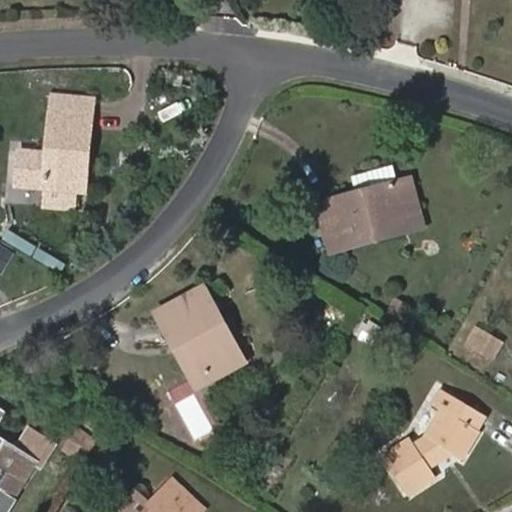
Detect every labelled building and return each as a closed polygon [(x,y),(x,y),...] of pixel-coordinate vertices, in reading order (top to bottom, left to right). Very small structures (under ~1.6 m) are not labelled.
[(53,112),(92,116),(94,90),(55,87),(53,112)] [(76,166),(87,167),(92,116),(53,112),(51,111),(47,157),(43,188),(73,192),(76,166)] [(27,186),(43,188),(47,157),(30,155),(27,186)] [(348,249),(425,225),(411,179),(398,183),(395,173),(392,163),(345,177),(348,186),(348,188),(351,196),(322,205),(329,227),(340,224),(348,249)] [(73,192),(84,193),(87,167),(76,166),(73,192)] [(411,179),(408,170),(395,173),(398,183),(411,179)] [(46,204),(47,189),(8,184),(6,200),(46,204)] [(322,205),(351,196),(348,188),(319,195),(322,205)] [(329,227),(337,252),(348,249),(340,224),(329,227)] [(205,381),(242,360),(204,290),(157,314),(173,343),(182,338),(205,381)] [(406,324),(415,309),(400,300),(391,314),(406,324)] [(195,386),(205,381),(182,338),(173,343),(195,386)] [(452,454),(462,460),(480,432),(477,430),(485,416),(443,390),(434,406),(443,412),(429,436),(412,446),(408,438),(381,455),(408,498),(436,481),(430,470),(452,454)] [(0,511),(5,511),(34,466),(39,469),(54,447),(28,430),(13,453),(0,444),(0,511)] [(88,437),(77,430),(72,438),(84,445),(88,437)] [(64,450),(76,458),(84,445),(72,438),(64,450)] [(99,457),(109,465),(118,450),(108,444),(99,457)] [(201,511),(202,511),(171,482),(151,504),(139,492),(119,511),(201,511)]
